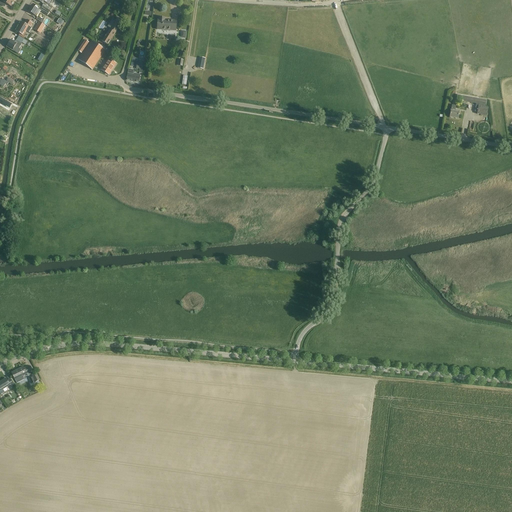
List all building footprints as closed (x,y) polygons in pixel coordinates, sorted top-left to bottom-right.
[(35,15),(37,17),(38,14),(40,11),(48,16),(49,13),(44,9),(41,7),(36,5),(34,8),(32,6),(28,11),(35,15)] [(37,26),(40,22),(32,17),(31,20),(36,23),(35,25),(37,26)] [(159,20),(158,20),(157,29),(176,31),(176,21),(165,20),(165,18),(159,18),(159,20)] [(22,22),(16,31),(20,34),(23,36),(26,31),(29,32),(32,28),(31,27),(33,23),(27,20),(25,24),(22,22)] [(102,42),(103,42),(107,45),(120,25),(112,20),(108,27),(112,29),(111,30),(110,30),(102,42)] [(11,40),(7,47),(11,50),(12,50),(18,54),(21,50),(19,49),(22,44),(21,44),(22,43),(22,42),(23,40),(24,39),(19,36),(16,41),(15,43),(11,40)] [(85,40),(78,51),(81,53),(89,42),(85,40)] [(78,60),(88,67),(92,70),(105,50),(104,50),(101,47),(91,41),(88,45),(78,60)] [(116,64),(109,59),(102,70),(109,75),(116,64)] [(141,75),(134,73),(134,71),(128,70),(126,81),(139,83),(141,75)] [(457,95),(456,100),(462,101),(466,102),(476,103),(475,107),(475,112),(477,112),(477,114),(487,116),(488,111),(488,108),(485,107),(486,100),(457,95)] [(1,103),(0,106),(0,117),(6,120),(12,108),(1,103)] [(458,119),(459,114),(459,111),(455,110),(456,106),(452,105),(451,109),(450,117),(458,119)] [(23,367),(12,373),(14,377),(15,380),(17,383),(24,380),(22,376),(27,374),(28,376),(31,374),(30,371),(28,367),(24,369),(23,367)] [(33,377),(29,379),(32,384),(40,379),(36,373),(31,375),(33,377)] [(0,393),(1,395),(8,390),(6,388),(10,385),(11,387),(14,385),(10,379),(8,381),(6,379),(0,382),(0,393)]
